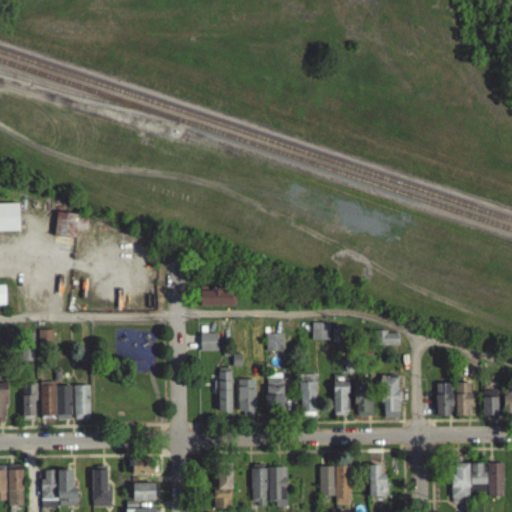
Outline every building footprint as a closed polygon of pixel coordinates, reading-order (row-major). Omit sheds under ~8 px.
[(17,209),(0,209),(0,237),(18,237),(17,209)] [(74,243),(74,237),(86,237),(86,225),(76,224),(76,219),(54,218),(53,242),(74,243)] [(230,309),(230,311),(198,311),(198,307),(198,299),(198,296),(210,295),(210,293),(219,293),(219,295),(230,295),(230,297),(233,297),(233,307),(233,309),(230,309)] [(328,329),(310,328),(310,346),(327,346),(328,329)] [(52,351),(52,336),(37,335),(37,351),(52,351)] [(373,337),(373,351),(397,352),(398,338),(373,337)] [(217,357),(217,339),(198,339),(198,357),(217,357)] [(264,356),(280,357),(281,340),(265,340),(264,356)] [(33,367),(33,353),(21,353),(20,366),(33,367)] [(230,418),(229,373),(216,374),(217,418),(230,418)] [(281,379),(263,379),(264,418),(282,418),(281,379)] [(314,380),(298,380),(299,420),(315,420),(314,380)] [(380,424),(397,424),(398,383),(381,382),(380,424)] [(346,384),(331,384),(332,422),(347,422),(346,384)] [(236,385),(236,421),(253,422),(254,386),(236,385)] [(39,422),(54,421),(54,387),(38,388),(39,422)] [(353,388),(354,422),(370,422),(370,387),(353,388)] [(34,389),(20,389),(21,424),(35,424),(34,389)] [(435,422),(448,422),(448,413),(451,413),(450,389),(434,389),(435,422)] [(454,422),(470,421),(469,389),(453,389),(454,422)] [(70,392),(55,391),(55,425),(69,425),(70,392)] [(88,392),(72,392),(72,425),(88,425),(88,392)] [(502,420),(511,419),(511,394),(501,395),(502,420)] [(481,423),(496,422),(496,396),(480,396),(481,423)] [(131,481),(153,480),(152,464),(131,464),(131,481)] [(384,503),(384,467),(368,466),(367,502),(384,503)] [(467,469),(452,469),(452,480),(449,480),(450,508),(468,508),(467,469)] [(484,497),(483,469),(468,470),(468,498),(484,497)] [(501,469),(485,469),(486,503),(501,502),(501,469)] [(21,511),(20,471),(5,471),(6,511),(21,511)] [(348,471),(332,472),(333,510),(349,510),(348,471)] [(284,472),(266,473),(267,508),(274,508),(274,511),(276,511),(285,511),(284,472)] [(332,472),(317,472),(317,502),(332,502),(332,472)] [(90,473),(90,511),(110,511),(110,494),(106,494),(106,473),(90,473)] [(250,474),(249,510),(264,510),(265,474),(250,474)] [(70,476),(42,476),(43,485),(39,485),(39,511),(75,511),(75,494),(71,494),(70,476)] [(229,511),(230,480),(212,480),(211,511),(229,511)] [(131,510),(136,510),(136,506),(153,506),(153,489),(131,489),(131,510)]
